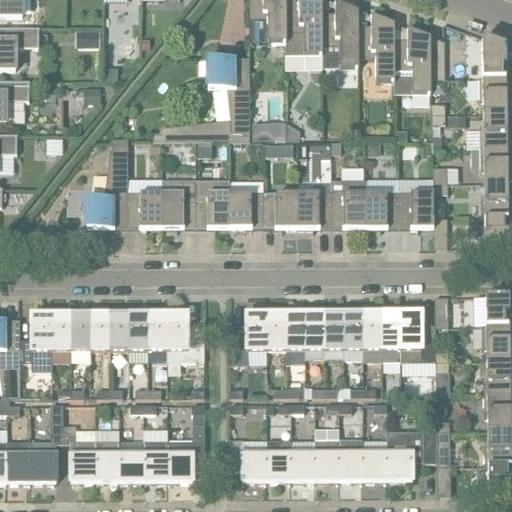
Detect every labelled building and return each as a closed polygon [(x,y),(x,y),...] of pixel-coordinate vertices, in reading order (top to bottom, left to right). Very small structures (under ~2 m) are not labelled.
[(0,0),(0,21),(22,22),(21,0),(0,0)] [(286,38),(285,6),(285,0),(248,0),(248,25),(266,25),(267,48),(286,48),(286,38)] [(322,52),(321,19),(321,4),(311,0),(297,0),(298,6),(285,6),(286,38),(302,38),(303,61),(322,61),(322,52)] [(358,65),(358,32),(357,17),(334,8),(334,19),(321,19),(322,52),(339,51),(339,74),(358,74),(358,65)] [(394,87),(394,78),(394,45),(393,30),(370,21),(370,32),(358,32),(358,65),(375,65),(375,87),(394,87)] [(0,75),(15,75),(15,54),(38,54),(38,35),(39,35),(39,34),(0,33),(0,75)] [(411,100),(430,100),(430,85),(430,48),(430,43),(406,34),(406,45),(394,45),(394,78),(411,78),(411,100)] [(78,37),(78,49),(101,48),(101,36),(78,37)] [(482,85),(511,84),(511,66),(505,66),(505,52),(481,44),(482,85)] [(443,48),(430,48),(430,85),(444,85),(443,48)] [(152,148),(207,148),(249,148),(248,64),(235,64),(235,63),(207,63),(207,95),(225,95),(229,126),(159,134),(159,139),(152,139),(152,148)] [(482,119),(506,119),(506,103),(511,102),(511,84),(482,85),(478,85),(478,108),(482,108),(482,119)] [(29,89),(29,87),(0,87),(0,128),(5,129),(5,107),(29,107),(29,89)] [(430,121),(444,121),(444,110),(430,110),(430,121)] [(479,154),(511,153),(511,136),(506,137),(506,119),(482,119),(482,132),(479,133),(479,154)] [(431,131),(444,131),(444,121),(430,121),(431,131)] [(254,126),(254,144),(288,143),(288,125),(254,126)] [(0,160),(16,160),(16,142),(17,142),(17,141),(0,140),(0,160)] [(330,180),(330,146),(301,147),(301,180),(330,180)] [(267,160),(295,158),(294,147),(267,148),(267,160)] [(127,234),(127,199),(127,148),(111,148),(111,156),(109,156),(104,204),(86,204),(86,235),(114,235),(114,234),(127,234)] [(483,189),(507,189),(507,172),(511,171),(511,153),(479,154),(479,177),(483,177),(483,189)] [(432,190),(446,190),(446,174),(432,174),(432,190)] [(341,235),(365,235),(365,199),(364,186),(330,186),(331,199),(331,234),(341,234),(341,235)] [(480,224),(511,223),(511,206),(507,207),(507,189),(483,189),(483,202),(480,202),(480,224)] [(432,199),(432,200),(446,200),(446,190),(432,190),(432,199)] [(138,235),(161,235),(161,199),(127,199),(127,234),(138,234),(138,235)] [(183,234),(195,234),(195,199),(161,199),(161,235),(184,235),(183,234)] [(206,235),(229,235),(229,199),(195,199),(195,234),(206,234),(206,235)] [(251,234),(263,234),(263,199),(229,199),(229,235),(251,235),(251,234)] [(274,235),(297,235),(297,199),(263,199),(263,234),(274,234),(274,235)] [(319,234),(331,234),(331,199),(297,199),(297,235),(319,235),(319,234)] [(387,234),(399,234),(398,199),(365,199),(365,235),(387,235),(387,234)] [(409,235),(432,235),(432,225),(432,199),(398,199),(399,234),(409,234),(409,235)] [(484,254),(508,254),(508,242),(511,241),(511,223),(480,224),(480,225),(484,225),(484,254)] [(446,225),(432,225),(432,235),(432,251),(446,250),(446,225)] [(485,332),(511,331),(511,314),(508,315),(508,302),(485,303),(485,332)] [(434,334),(447,333),(447,308),(433,308),(434,334)] [(343,356),(362,356),(362,319),(343,320),(343,356)] [(362,356),(381,356),(381,319),(362,319),(362,356)] [(382,367),(401,367),(401,319),(381,319),(381,356),(382,367)] [(420,368),(434,368),(434,358),(434,344),(420,344),(420,319),(401,319),(401,367),(401,368),(420,368)] [(90,357),(109,357),(109,320),(90,321),(90,357)] [(109,357),(128,357),(128,320),(109,320),(109,357)] [(128,357),(148,357),(147,320),(128,320),(128,357)] [(166,357),(167,357),(167,320),(147,320),(148,357),(166,357)] [(166,369),(203,369),(203,332),(186,332),(186,320),(167,320),(167,357),(166,357),(166,369)] [(246,357),(266,357),(266,320),(246,320),(246,357)] [(266,357),(286,357),(285,320),(266,320),(266,357)] [(286,357),(305,356),(305,320),(285,320),(286,357)] [(305,356),(324,356),(324,320),(305,320),(305,356)] [(324,356),(343,356),(343,320),(324,320),(324,356)] [(31,358),(51,358),(51,321),(31,321),(31,345),(19,345),(19,370),(31,370),(31,358)] [(51,358),(71,357),(71,321),(51,321),(51,358)] [(71,357),(90,357),(90,321),(71,321),(71,357)] [(20,404),(19,370),(19,345),(19,326),(6,326),(0,325),(0,391),(2,405),(20,404)] [(486,367),(509,367),(509,350),(511,350),(511,331),(485,332),(482,332),(482,355),(485,355),(486,367)] [(434,358),(434,368),(448,368),(448,358),(434,358)] [(482,402),(511,401),(511,384),(510,384),(509,367),(486,367),(486,380),(482,380),(482,402)] [(448,368),(434,368),(435,379),(448,378),(448,368)] [(229,404),(242,404),(242,395),(229,395),(229,404)] [(272,404),(285,404),(285,395),(272,395),(272,404)] [(285,404),(298,404),(298,395),(285,395),(285,404)] [(311,404),(324,404),(324,395),(311,395),(311,404)] [(324,404),(336,404),(336,395),(324,395),(324,404)] [(349,404),(362,404),(362,395),(349,395),(349,404)] [(362,404),(375,404),(375,395),(362,395),(362,404)] [(387,404),(400,404),(400,395),(387,395),(387,404)] [(58,405),(71,405),(70,396),(58,396),(58,405)] [(71,405),(83,405),(83,396),(70,396),(71,405)] [(96,405),(109,405),(109,396),(96,396),(96,405)] [(109,405),(122,405),(122,396),(109,396),(109,405)] [(134,405),(147,405),(147,396),(134,396),(134,405)] [(147,405),(160,405),(160,396),(147,396),(147,405)] [(191,404),(203,404),(203,396),(191,396),(191,404)] [(487,437),(510,436),(510,420),(511,419),(511,401),(482,402),(483,425),(486,425),(487,437)] [(373,419),(386,419),(386,410),(373,410),(373,419)] [(94,420),(107,420),(107,411),(95,411),(94,420)] [(129,420),(142,420),(142,411),(130,411),(129,420)] [(142,420),(155,420),(155,411),(142,411),(142,420)] [(191,420),(203,420),(203,411),(191,411),(191,420)] [(229,420),(242,420),(242,411),(229,411),(229,420)] [(277,420),(290,420),(290,411),(277,411),(277,420)] [(290,420),(303,420),(303,411),(290,411),(290,420)] [(325,420),(338,419),(338,411),(325,411),(325,420)] [(338,419),(351,419),(351,411),(338,411),(338,419)] [(6,421),(19,421),(19,412),(6,412),(6,421)] [(30,460),(31,489),(55,489),(55,460),(55,450),(62,450),(62,441),(62,412),(49,412),(49,446),(30,446),(30,460)] [(435,438),(449,438),(449,428),(435,428),(435,438)] [(79,434),(80,450),(121,449),(121,432),(79,434)] [(487,473),(511,471),(511,453),(511,454),(510,436),(487,437),(487,450),(483,450),(484,473),(487,473)] [(436,470),(449,470),(449,438),(435,438),(435,446),(436,470)] [(62,450),(75,450),(75,441),(62,441),(62,450)] [(241,488),(267,488),(266,459),(242,459),(241,446),(229,446),(230,476),(241,476),(241,488)] [(423,470),(436,470),(435,446),(422,446),(423,470)] [(192,476),(204,476),(203,447),(166,447),(167,459),(167,489),(192,488),(192,476)] [(339,488),(363,488),(362,458),(338,459),(339,488)] [(363,488),(387,488),(387,458),(362,458),(363,488)] [(387,458),(387,488),(411,487),(411,458),(387,458)] [(95,489),(119,489),(119,459),(95,460),(95,489)] [(119,489),(143,489),(143,459),(119,459),(119,489)] [(143,489),(167,489),(167,459),(143,459),(143,489)] [(267,488),(291,488),(290,459),(266,459),(267,488)] [(291,488),(315,488),(314,459),(290,459),(291,488)] [(315,488),(339,488),(338,459),(314,459),(315,488)] [(7,489),(31,489),(30,460),(7,460),(7,489)] [(70,489),(95,489),(95,460),(70,460),(70,489)] [(436,498),(450,498),(449,470),(436,470),(436,498)] [(488,502),(511,502),(511,489),(511,471),(487,473),(488,502)]
